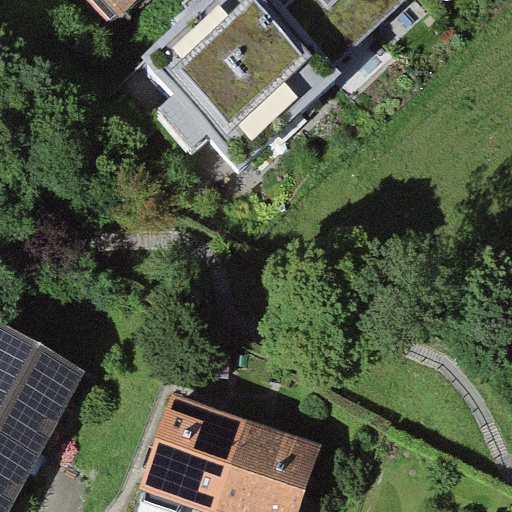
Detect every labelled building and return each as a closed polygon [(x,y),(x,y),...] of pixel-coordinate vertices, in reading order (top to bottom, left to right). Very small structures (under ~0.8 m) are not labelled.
[(73,0),(111,37),(148,0),(73,0)] [(225,0),(197,0),(111,88),(218,192),(315,93),(233,5),(225,0)] [(237,0),(233,5),(325,98),(423,0),(237,0)] [(0,511),(14,511),(86,371),(0,328),(0,511)] [(291,511),(308,457),(148,409),(119,503),(148,511),(291,511)]
